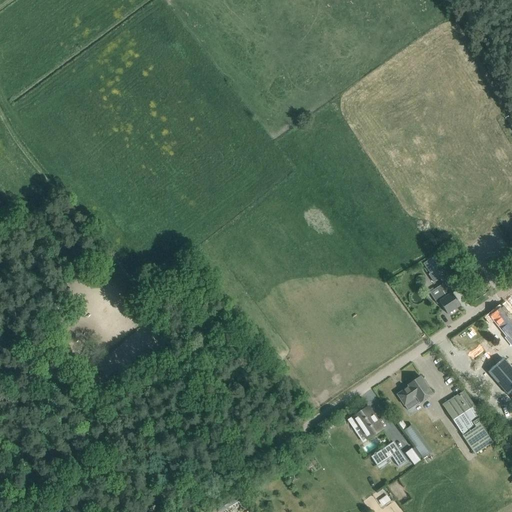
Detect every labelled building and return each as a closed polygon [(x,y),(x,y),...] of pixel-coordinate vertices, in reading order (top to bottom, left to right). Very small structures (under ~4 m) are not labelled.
[(430,259),(423,264),(430,274),(428,274),(434,282),(443,276),(438,269),(438,268),(436,269),(430,259)] [(439,302),(448,314),(460,306),(452,293),(445,283),(437,288),(441,293),(434,298),(437,303),(439,302)] [(511,307),(510,305),(505,309),(503,306),(490,317),(511,343),(511,307)] [(493,346),(478,359),(483,364),(498,352),(493,346)] [(508,396),(511,392),(511,371),(511,370),(502,360),(487,372),(496,383),(508,396)] [(81,366),(73,373),(79,381),(91,371),(85,363),(81,366)] [(432,394),(421,377),(418,379),(417,378),(410,383),(411,383),(408,385),(409,387),(397,395),(408,411),(432,394)] [(443,405),(475,454),(496,441),(481,417),(464,391),(443,405)] [(348,421),(352,427),(357,424),(367,439),(381,429),(367,409),(348,421)] [(423,459),(432,452),(422,439),(414,445),(423,459)] [(371,457),(377,467),(392,457),(398,467),(407,461),(393,441),(376,453),(375,453),(373,454),(374,455),(371,457)] [(411,448),(405,453),(414,465),(420,460),(411,448)] [(219,511),(221,511),(238,503),(233,495),(215,505),(219,511)]
